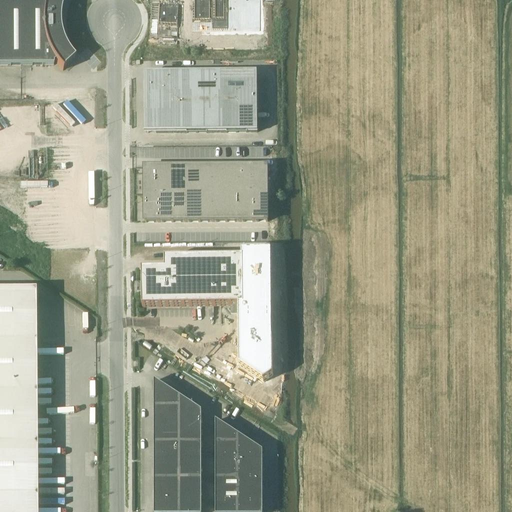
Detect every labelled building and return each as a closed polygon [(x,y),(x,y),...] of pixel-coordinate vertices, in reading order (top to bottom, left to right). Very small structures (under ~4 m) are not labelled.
[(0,0),(0,66),(54,66),(54,63),(55,62),(58,65),(61,69),(63,71),(63,70),(72,62),(68,57),(66,54),(65,52),(62,47),(65,45),(64,42),(63,40),(62,36),(61,32),(61,30),(60,25),(60,21),(60,19),(61,14),(62,9),(63,5),(64,1),(64,0),(0,0)] [(260,4),(195,4),(195,37),(260,37),(260,4)] [(257,74),(146,75),(146,133),(257,133),(257,74)] [(158,168),(144,168),(145,196),(159,195),(158,168)] [(172,168),(158,168),(159,195),(172,195),(172,168)] [(186,168),(172,168),(172,195),(186,195),(186,168)] [(199,168),(186,168),(186,195),(199,195),(199,168)] [(213,168),(199,168),(199,195),(213,195),(213,168)] [(226,168),(213,168),(213,195),(226,195),(226,168)] [(240,168),(226,168),(226,195),(240,195),(240,168)] [(253,168),(240,168),(240,195),(254,195),(253,168)] [(267,168),(253,168),(254,195),(268,195),(267,168)] [(159,195),(145,196),(145,223),(159,223),(159,195)] [(172,195),(159,195),(159,223),(172,223),(172,195)] [(186,195),(172,195),(172,223),(186,223),(186,195)] [(199,195),(186,195),(186,223),(199,223),(199,195)] [(213,195),(199,195),(199,223),(213,222),(213,195)] [(226,195),(213,195),(213,222),(227,222),(226,195)] [(240,195),(226,195),(227,222),(240,222),(240,195)] [(254,195),(240,195),(240,222),(254,222),(254,195)] [(268,195),(254,195),(254,222),(268,222),(268,195)] [(280,255),(245,255),(246,367),(273,385),(280,380),(280,255)] [(142,286),(138,286),(138,293),(142,293),(143,308),(144,308),(213,308),(221,307),(231,307),(231,316),(237,316),(237,307),(243,307),(244,307),(244,259),(165,260),(165,271),(142,271),(142,272),(142,286)] [(36,511),(35,292),(0,292),(0,511),(36,511)] [(154,511),(202,511),(202,412),(155,381),(154,511)] [(216,422),(216,511),(263,511),(263,452),(216,422)]
